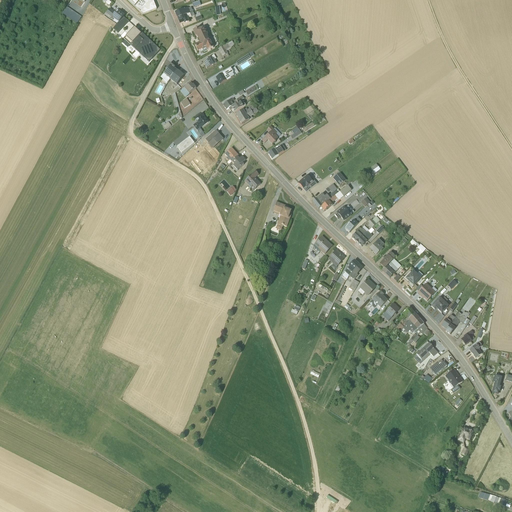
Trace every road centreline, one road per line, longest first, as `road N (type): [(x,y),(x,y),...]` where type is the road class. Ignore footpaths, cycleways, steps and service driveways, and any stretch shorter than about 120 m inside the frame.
road 1 (track): [(318,511),(301,414),(205,189),(128,133),(178,42)]
road 2 (residential): [(173,28),(225,120),(444,340),(511,442)]
road 3 (track): [(427,0),(451,58),(511,154)]
